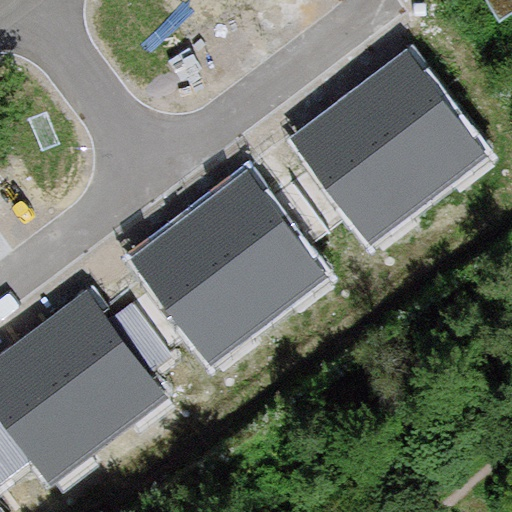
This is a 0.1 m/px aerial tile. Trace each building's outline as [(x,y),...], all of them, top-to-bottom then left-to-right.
[(487,143),(418,51),(360,94),(429,186),(487,143)] [(429,186),(360,94),(302,138),(371,229),(429,186)] [(324,266),(255,175),(198,217),(267,309),(324,266)] [(267,309),(198,217),(140,261),(209,352),(267,309)] [(118,312),(99,286),(41,329),(110,420),(168,378),(155,361),(118,312)] [(177,345),(140,295),(118,312),(155,361),(177,345)] [(110,420),(41,329),(0,359),(0,394),(2,397),(40,447),(52,464),(110,420)] [(40,447),(2,397),(0,399),(0,437),(19,463),(40,447)] [(0,478),(19,463),(0,437),(0,478)]
